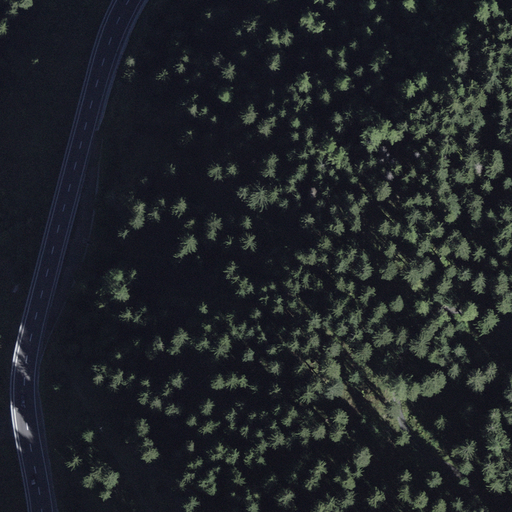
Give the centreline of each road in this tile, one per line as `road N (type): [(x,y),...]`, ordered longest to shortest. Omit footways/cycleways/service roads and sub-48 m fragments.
road 1 (primary): [(42,511),(25,366),(101,67),(128,0)]
road 2 (track): [(482,511),(460,476),(406,431),(398,384),(415,330),(432,314),(511,323)]
